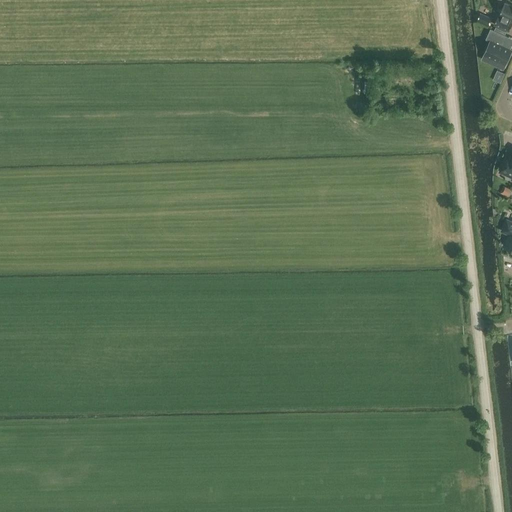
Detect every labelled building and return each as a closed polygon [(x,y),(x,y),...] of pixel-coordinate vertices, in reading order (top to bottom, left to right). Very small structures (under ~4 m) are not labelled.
[(511,5),(505,2),(500,14),(499,14),(494,24),(509,31),(511,24),(510,24),(511,21),(511,20),(511,4),(511,5)] [(481,13),(478,19),(489,24),(492,18),(481,13)] [(484,54),(492,57),(490,63),(502,68),(504,62),(506,63),(511,49),(510,49),(502,45),(501,43),(505,34),(491,28),(486,39),(490,41),(484,54)] [(511,176),(511,159),(506,157),(500,171),(511,176)] [(508,197),(511,190),(504,187),(501,194),(508,197)] [(511,221),(507,219),(502,230),(509,234),(504,245),(511,249),(511,221)]
